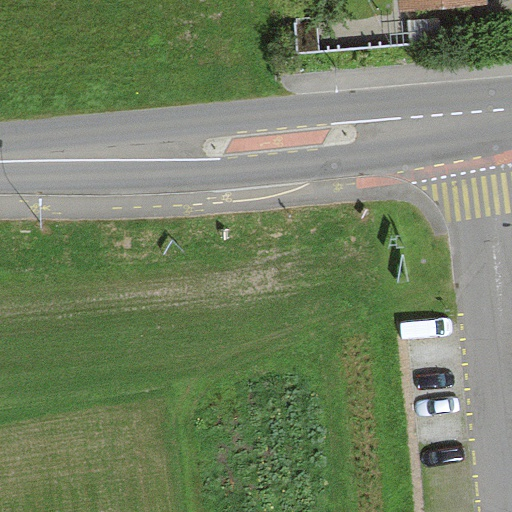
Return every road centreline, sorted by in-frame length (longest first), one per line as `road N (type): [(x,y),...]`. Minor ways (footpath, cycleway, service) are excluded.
road 1 (primary): [(0,163),(496,112)]
road 2 (residential): [(496,112),(511,511)]
